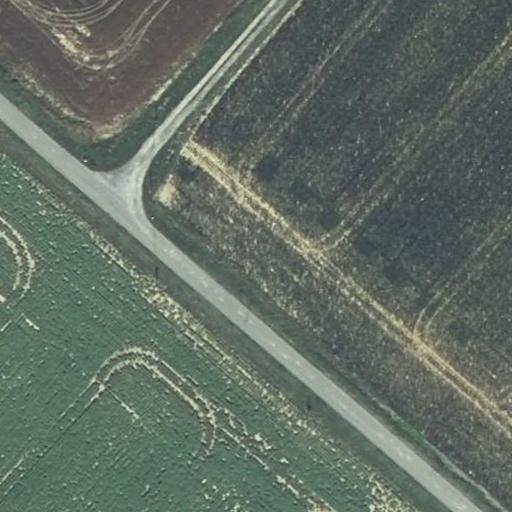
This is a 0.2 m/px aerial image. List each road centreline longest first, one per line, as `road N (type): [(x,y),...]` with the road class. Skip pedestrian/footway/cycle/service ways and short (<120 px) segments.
road 1 (tertiary): [(465,511),(104,200)]
road 2 (unclassified): [(278,0),(104,200)]
road 3 (tertiary): [(104,200),(0,108)]
